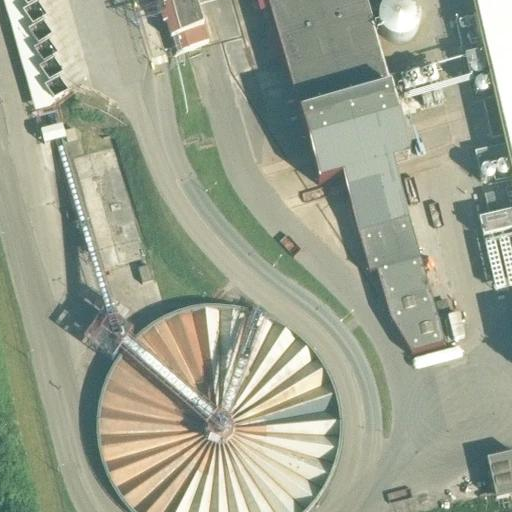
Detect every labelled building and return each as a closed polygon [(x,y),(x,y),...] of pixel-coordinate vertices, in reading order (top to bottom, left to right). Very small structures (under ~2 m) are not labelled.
[(156,0),(170,44),(171,44),(175,59),(200,52),(208,50),(192,0),(156,0)] [(410,166),(390,96),(363,2),(368,0),(264,0),(299,122),(319,189),(341,183),(368,279),(374,277),(387,322),(388,322),(411,360),(445,351),(415,245),(393,171),(410,166)] [(415,12),(411,8),(405,5),(399,4),(393,5),(388,7),(383,10),(379,15),(377,21),(377,27),(378,33),(381,38),(386,42),(391,45),(397,46),(403,46),(408,44),(413,40),(417,35),(419,30),(419,24),(418,18),(415,12)] [(511,4),(500,7),(474,13),(481,41),(504,142),(506,149),(474,156),(478,173),(487,171),(489,182),(480,184),(483,199),(485,199),(491,226),(511,221),(511,4)] [(66,146),(77,143),(74,132),(63,135),(66,146)] [(142,288),(153,285),(148,270),(138,272),(142,288)] [(230,310),(211,310),(191,313),(172,318),(154,327),(138,339),(125,352),(113,368),(104,386),(98,405),(96,424),(96,444),(100,463),(107,482),(116,499),(126,511),(307,511),(317,499),(327,482),(334,464),(338,445),(338,431),(337,411),(332,392),(324,374),(314,358),(300,343),(285,331),(277,326),(268,321),(249,314),(230,310)] [(511,456),(488,463),(496,502),(511,498),(511,456)]
